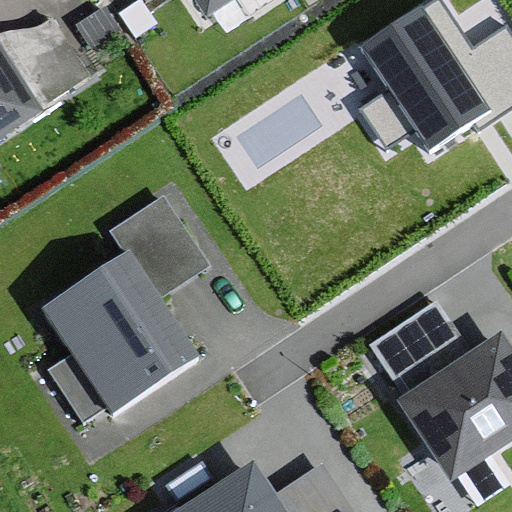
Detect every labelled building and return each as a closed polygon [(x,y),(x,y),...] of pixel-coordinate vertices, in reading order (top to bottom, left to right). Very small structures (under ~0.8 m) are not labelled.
[(238,0),(195,0),(209,20),(238,0)] [(361,46),(430,156),(482,123),(413,13),(361,46)] [(0,36),(0,134),(45,105),(0,36)] [(132,248),(46,304),(114,408),(201,352),(132,248)] [(441,289),(372,333),(395,369),(464,324),(441,289)] [(511,335),(506,326),(401,396),(456,478),(511,440),(511,335)] [(294,511),(280,490),(258,457),(174,511),(294,511)] [(358,511),(325,461),(280,490),(294,511),(358,511)]
